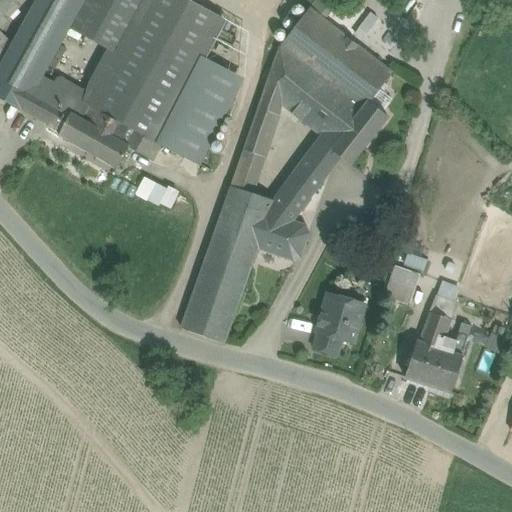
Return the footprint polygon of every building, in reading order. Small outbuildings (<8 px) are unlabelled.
[(0,0),(0,17),(16,0),(0,0)] [(37,0),(0,67),(0,100),(22,112),(44,74),(71,27),(85,0),(37,0)] [(89,100),(91,101),(143,8),(128,0),(85,0),(71,27),(116,52),(89,100)] [(187,0),(128,0),(143,8),(210,46),(212,47),(226,21),(187,0)] [(341,1),(340,0),(316,0),(308,10),(323,23),(326,20),(340,1),(341,1)] [(406,46),(429,0),(428,0),(416,0),(396,40),(406,46)] [(340,1),(326,20),(337,29),(351,10),(340,1)] [(210,46),(143,8),(91,101),(87,108),(155,145),(156,144),(210,46)] [(323,23),(308,10),(280,45),(248,137),(269,143),(277,121),(279,105),(301,122),(302,123),(323,139),(333,147),(352,122),(367,104),(369,105),(389,75),(323,23)] [(231,22),(225,32),(239,40),(244,30),(231,22)] [(212,47),(210,46),(156,144),(158,145),(212,47)] [(44,74),(22,112),(34,119),(55,81),(44,74)] [(89,100),(55,81),(34,119),(60,134),(70,115),(80,120),(87,108),(91,101),(89,100)] [(367,104),(352,122),(333,147),(329,151),(337,158),(349,167),(384,122),(386,119),(369,105),(367,104)] [(155,145),(87,108),(80,120),(70,115),(60,134),(58,137),(116,169),(127,149),(148,159),(155,145)] [(269,143),(248,137),(231,188),(252,195),(269,143)] [(309,159),(327,172),(337,158),(329,151),(333,147),(323,139),(309,159)] [(309,159),(278,204),(273,202),(258,249),(293,261),(299,257),(306,235),(303,230),(302,228),(291,224),(327,172),(309,159)] [(173,211),(182,192),(146,175),(137,194),(173,211)] [(252,195),(231,188),(181,331),(224,346),(258,249),(273,202),(252,195)] [(419,274),(395,267),(384,299),(387,300),(408,306),(419,274)] [(436,297),(455,303),(460,286),(441,281),(436,297)] [(317,334),(318,334),(342,341),(353,345),(365,304),(328,294),(317,334)] [(440,307),(452,311),(455,303),(436,297),(433,296),(428,314),(437,317),(440,307)] [(452,311),(440,307),(437,317),(449,321),(452,311)] [(437,317),(428,314),(419,344),(441,351),(450,321),(449,321),(437,317)] [(460,325),(451,354),(460,357),(470,328),(460,325)] [(342,341),(318,334),(313,350),(337,357),(342,341)] [(419,344),(415,343),(404,379),(433,388),(450,393),(461,357),(460,357),(451,354),(441,351),(419,344)] [(189,375),(167,385),(185,424),(207,413),(189,375)]
